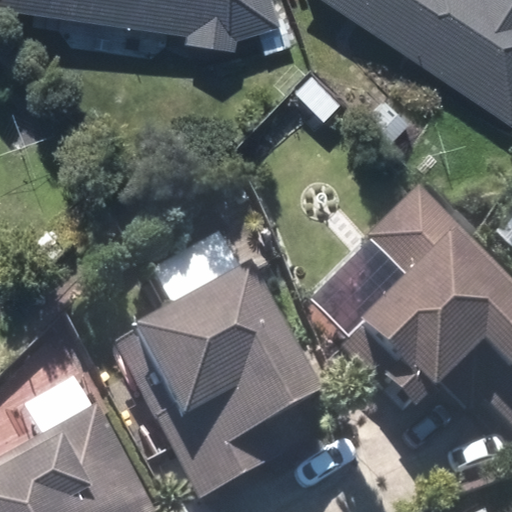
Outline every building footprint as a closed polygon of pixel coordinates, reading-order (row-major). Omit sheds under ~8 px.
[(0,0),(0,10),(178,27),(176,49),(228,54),(229,42),(273,36),(262,0),(0,0)] [(511,0),(301,0),(506,130),(511,120),(511,0)] [(432,391),(463,423),(478,409),(511,444),(511,296),(413,192),(357,245),(393,284),(380,296),(337,337),(373,374),(362,385),(398,423),(420,402),(432,391)] [(247,279),(232,286),(211,242),(141,276),(162,320),(114,343),(160,438),(161,441),(152,446),(183,510),(276,465),(267,447),(261,435),(311,411),(247,279)] [(138,511),(93,419),(80,425),(63,388),(11,414),(29,450),(0,464),(0,511),(138,511)]
